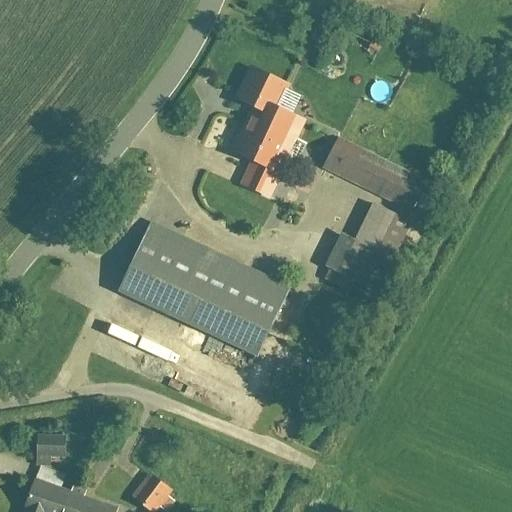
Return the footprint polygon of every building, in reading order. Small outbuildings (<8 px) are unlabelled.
[(258,105),(211,207),(264,231),(297,159),(308,164),(322,134),(258,105)] [(344,144),(328,180),(421,221),(437,186),(344,144)] [(333,272),(386,294),(416,224),(376,207),(361,240),(349,235),(333,272)] [(155,234),(125,299),(262,363),(292,298),(155,234)] [(316,307),(282,388),(319,403),(353,322),(316,307)] [(41,439),(40,464),(76,466),(77,441),(41,439)] [(120,511),(123,503),(33,479),(24,511),(120,511)] [(142,505),(154,511),(168,511),(179,494),(157,481),(142,505)]
